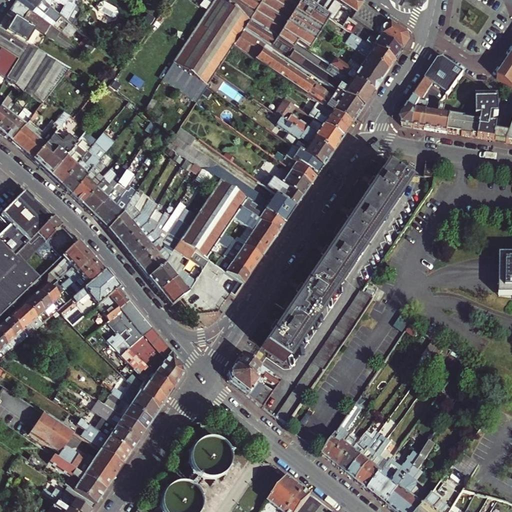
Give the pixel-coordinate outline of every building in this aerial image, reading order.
[(48,25),(57,14),(40,0),(15,0),(15,1),(48,25)] [(74,6),(76,3),(71,0),(40,0),(57,14),(65,21),(74,6)] [(307,51),(328,18),(323,15),(322,14),(318,12),(312,8),(303,1),(300,0),(214,0),(172,64),(161,81),(195,104),(206,87),(205,87),(232,47),(243,30),(264,45),(285,59),(295,43),(307,51)] [(331,0),(333,1),(333,0),(303,0),(303,1),(312,8),(317,0),(324,0),(322,4),(323,4),(318,12),(322,14),(331,0)] [(352,16),(361,5),(352,0),(333,0),(333,1),(329,6),(323,15),(328,18),(342,28),(346,21),(347,19),(350,15),(352,16)] [(48,25),(15,1),(7,14),(13,18),(33,31),(77,59),(83,51),(48,25)] [(110,15),(115,8),(104,1),(99,8),(110,15)] [(379,27),(380,27),(381,26),(382,26),(383,26),(386,22),(361,5),(352,16),(350,20),(361,27),(376,37),(378,34),(377,34),(377,33),(377,32),(377,30),(377,29),(378,28),(379,27)] [(80,25),(74,20),(80,10),(74,6),(65,21),(77,31),(80,25)] [(393,62),(399,53),(376,37),(361,27),(350,20),(352,16),(350,15),(347,19),(346,21),(355,27),(350,33),(351,34),(372,48),(393,62)] [(25,45),(33,31),(13,18),(4,33),(25,45)] [(406,43),(406,41),(405,35),(404,35),(386,22),(383,26),(382,26),(381,26),(380,27),(379,27),(378,28),(377,29),(377,30),(377,32),(377,33),(377,34),(378,34),(376,37),(399,53),(406,43)] [(44,101),(54,88),(68,71),(25,45),(4,33),(0,30),(0,50),(17,61),(4,81),(22,94),(24,91),(41,105),(44,101)] [(253,61),(260,51),(264,45),(243,30),(232,47),(253,61)] [(386,73),(393,62),(372,48),(351,34),(348,39),(344,45),(348,48),(350,45),(353,47),(351,49),(355,52),(386,73)] [(0,77),(4,81),(17,61),(0,50),(0,77)] [(253,61),(268,71),(275,61),(260,51),(253,61)] [(340,95),(361,110),(371,94),(329,65),(325,72),(294,51),(287,60),(340,95)] [(379,83),(386,73),(355,52),(348,63),(379,83)] [(511,56),(497,79),(511,89),(511,56)] [(329,65),(371,94),(379,83),(348,63),(346,66),(334,58),(329,65)] [(268,71),(286,83),(293,73),(275,61),(268,71)] [(448,96),(451,91),(463,75),(443,61),(438,62),(413,99),(419,104),(422,104),(428,105),(435,106),(448,96)] [(102,83),(106,86),(121,68),(117,65),(102,83)] [(286,83),(307,98),(314,88),(311,87),(312,86),(293,73),(286,83)] [(350,126),(357,115),(336,101),(314,87),(314,88),(307,98),(320,106),(350,126)] [(357,115),(361,110),(340,95),(336,101),(357,115)] [(511,144),(511,126),(509,134),(496,132),(497,126),(493,125),(494,117),(498,117),(498,96),(475,96),(476,117),(481,117),(480,122),(479,122),(477,139),(511,144)] [(340,140),(350,126),(320,106),(315,112),(312,110),(309,115),(303,110),(304,109),(286,97),(283,101),(295,109),(312,120),(320,126),(340,140)] [(402,127),(412,128),(415,111),(419,104),(413,99),(399,120),(402,127)] [(0,106),(0,123),(7,114),(13,106),(5,100),(0,106)] [(29,121),(34,124),(49,104),(44,101),(41,105),(32,116),(29,121)] [(146,108),(149,110),(154,103),(150,101),(146,108)] [(330,155),(340,140),(320,126),(312,120),(307,128),(290,116),(295,109),(283,101),(273,115),(279,119),(296,130),(330,155)] [(412,128),(424,130),(428,105),(422,104),(420,112),(415,111),(412,128)] [(424,130),(446,134),(449,116),(443,115),(444,108),(435,106),(428,105),(424,130)] [(0,134),(3,136),(15,120),(20,113),(18,112),(19,110),(13,106),(7,114),(0,123),(0,134)] [(3,136),(10,142),(28,122),(29,121),(32,116),(27,112),(23,109),(21,112),(19,110),(18,112),(20,113),(15,120),(3,136)] [(55,130),(57,132),(69,117),(63,113),(53,124),(57,127),(55,130)] [(464,119),(449,116),(446,134),(457,135),(457,134),(461,135),(461,136),(477,139),(479,122),(464,120),(464,119)] [(321,169),(330,155),(296,130),(279,119),(274,126),(286,134),(281,141),(291,148),(321,169)] [(10,142),(31,161),(55,134),(57,132),(55,130),(57,127),(53,124),(39,141),(32,136),(37,130),(28,122),(10,142)] [(263,212),(268,204),(258,197),(260,196),(216,167),(217,166),(189,148),(195,139),(180,128),(167,147),(174,152),(192,164),(201,171),(209,176),(219,182),(245,200),(263,212)] [(59,186),(70,195),(93,168),(97,162),(113,143),(102,133),(95,142),(94,144),(92,146),(59,186)] [(94,144),(95,142),(85,133),(81,137),(92,146),(94,144)] [(31,161),(49,177),(78,142),(74,139),(73,138),(72,138),(71,138),(69,139),(67,137),(63,141),(59,137),(55,134),(31,161)] [(49,177),(59,186),(92,146),(81,137),(78,142),(49,177)] [(171,157),(174,152),(167,147),(166,147),(163,152),(171,157)] [(314,178),(321,169),(291,148),(284,158),(286,159),(289,161),(294,165),(314,178)] [(309,186),(314,178),(294,165),(289,161),(284,168),(289,172),(309,186)] [(201,171),(192,164),(188,171),(197,177),(201,171)] [(424,178),(434,180),(437,165),(426,164),(424,178)] [(283,363),(350,263),(387,208),(405,182),(402,180),(404,178),(398,174),(397,176),(383,167),(374,179),(372,178),(367,185),(369,187),(353,211),(351,209),(345,217),(347,218),(327,248),(325,247),(320,254),(322,256),(302,285),(300,284),(295,292),(297,293),(277,322),(275,321),(270,328),(273,330),(260,348),(283,363)] [(70,195),(80,205),(95,189),(101,182),(103,180),(101,178),(97,175),(99,173),(93,168),(70,195)] [(284,168),(276,181),(301,198),(309,186),(289,172),(284,168)] [(294,209),(301,198),(276,181),(259,169),(252,179),(274,195),(294,209)] [(194,181),(202,186),(209,176),(201,171),(197,177),(194,181)] [(92,216),(107,199),(114,191),(112,190),(117,184),(114,181),(115,178),(108,172),(101,178),(103,180),(101,182),(95,189),(80,205),(92,216)] [(114,208),(120,198),(125,191),(123,190),(131,177),(124,173),(117,184),(112,190),(114,191),(107,199),(92,216),(99,223),(114,208)] [(232,219),(239,209),(245,200),(219,182),(201,209),(189,228),(179,243),(193,252),(188,261),(199,269),(200,273),(207,262),(205,261),(205,259),(206,258),(210,251),(217,241),(222,234),(232,219)] [(107,230),(122,214),(137,190),(131,186),(128,191),(127,193),(125,191),(120,198),(114,208),(99,223),(107,230)] [(139,216),(139,215),(146,202),(140,198),(142,194),(137,190),(122,214),(107,230),(113,238),(139,216)] [(30,191),(5,215),(31,239),(52,218),(30,191)] [(283,225),(294,209),(274,195),(268,204),(263,212),(283,225)] [(283,225),(263,212),(245,200),(239,209),(276,235),(283,225)] [(131,260),(138,269),(163,249),(161,247),(163,245),(162,243),(167,238),(180,219),(178,217),(185,208),(179,204),(162,231),(156,236),(158,239),(131,260)] [(260,259),(276,235),(239,209),(232,219),(237,222),(252,232),(242,247),(260,259)] [(113,238),(120,246),(136,232),(146,224),(139,216),(113,238)] [(15,255),(23,263),(60,227),(52,218),(31,239),(15,255)] [(147,279),(164,266),(179,243),(189,228),(180,222),(170,237),(174,240),(167,249),(163,245),(161,247),(163,249),(138,269),(147,279)] [(146,224),(136,232),(120,246),(126,253),(142,239),(150,233),(152,231),(151,229),(146,224)] [(0,316),(2,315),(4,312),(7,309),(27,291),(33,285),(39,279),(23,263),(15,255),(31,239),(15,225),(0,239),(0,316)] [(126,253),(131,260),(158,239),(156,236),(152,231),(150,233),(142,239),(126,253)] [(254,268),(260,259),(242,247),(232,240),(222,234),(217,241),(222,245),(254,268)] [(163,245),(167,249),(174,240),(170,237),(167,238),(162,243),(163,245)] [(248,277),(254,268),(222,245),(217,241),(210,251),(248,277)] [(57,282),(65,275),(87,255),(77,244),(76,243),(60,258),(61,259),(63,260),(51,271),(55,275),(53,277),(57,282)] [(158,293),(175,279),(181,271),(183,268),(177,264),(182,258),(187,261),(188,261),(193,252),(179,243),(164,266),(147,279),(158,293)] [(242,285),(248,277),(210,251),(206,258),(205,259),(205,261),(207,262),(224,274),(242,285)] [(57,298),(72,284),(95,264),(87,255),(65,275),(69,279),(59,288),(55,283),(49,288),(57,298)] [(511,258),(499,258),(499,298),(511,298),(511,258)] [(72,284),(80,292),(103,273),(95,264),(72,284)] [(101,304),(117,290),(103,273),(80,292),(64,306),(57,312),(73,327),(101,304)] [(236,294),(242,285),(224,274),(219,283),(236,294)] [(164,300),(181,286),(175,279),(158,293),(164,300)] [(57,312),(64,306),(57,298),(49,288),(46,284),(38,291),(57,312)] [(27,291),(29,293),(35,287),(33,285),(27,291)] [(187,293),(181,286),(164,300),(169,307),(187,293)] [(118,310),(127,303),(117,290),(101,304),(107,311),(103,314),(109,321),(120,312),(118,310)] [(49,319),(57,312),(38,291),(31,298),(49,319)] [(275,420),(286,428),(372,301),(361,293),(275,420)] [(42,325),(49,319),(31,298),(23,304),(42,325)] [(128,323),(137,315),(127,303),(118,310),(120,312),(109,321),(106,323),(114,334),(128,323)] [(37,329),(42,325),(23,304),(16,311),(34,331),(37,329)] [(26,338),(34,331),(16,311),(9,318),(26,338)] [(135,338),(148,328),(137,315),(128,323),(114,334),(116,336),(124,329),(129,336),(132,334),(132,335),(135,338)] [(19,344),(26,338),(9,318),(1,324),(19,344)] [(15,347),(19,344),(1,324),(0,325),(0,338),(11,351),(15,347)] [(406,331),(414,336),(418,331),(410,326),(406,331)] [(138,394),(157,413),(172,392),(143,365),(127,350),(151,331),(148,328),(135,338),(132,335),(132,334),(129,336),(124,329),(116,336),(114,334),(105,341),(145,381),(141,386),(136,381),(134,382),(130,378),(127,382),(138,394)] [(153,360),(157,354),(165,348),(151,331),(127,350),(143,365),(147,360),(149,359),(151,360),(152,360),(153,360)] [(421,344),(428,348),(433,341),(426,337),(421,344)] [(0,353),(3,357),(11,351),(0,338),(0,353)] [(427,350),(436,356),(442,347),(433,341),(428,348),(427,350)] [(435,357),(444,363),(451,353),(442,347),(436,356),(435,357)] [(172,392),(183,375),(181,368),(165,348),(157,354),(153,360),(152,360),(151,360),(149,359),(147,360),(143,365),(172,392)] [(274,390),(279,382),(240,356),(233,365),(259,384),(262,381),(274,390)] [(261,408),(271,393),(259,384),(233,365),(227,375),(228,382),(261,408)] [(150,423),(157,413),(138,394),(133,402),(115,389),(111,394),(110,395),(150,423)] [(143,433),(150,423),(110,395),(106,401),(117,408),(113,413),(122,419),(143,433)] [(113,413),(117,408),(106,401),(103,406),(113,413)] [(469,409),(475,413),(479,407),(473,403),(469,409)] [(136,444),(143,433),(122,419),(118,425),(115,421),(94,407),(90,412),(96,416),(136,444)] [(322,456),(330,463),(350,436),(346,433),(360,412),(355,408),(322,456)] [(59,455),(63,449),(73,434),(42,414),(28,435),(59,455)] [(129,454),(136,444),(96,416),(92,422),(111,435),(108,440),(129,454)] [(121,466),(129,454),(108,440),(80,422),(76,427),(84,433),(80,439),(100,452),(121,466)] [(330,463),(339,470),(357,444),(351,440),(357,433),(354,431),(350,436),(330,463)] [(339,470),(347,476),(378,435),(374,432),(369,439),(364,435),(357,444),(339,470)] [(347,476),(355,483),(386,440),(378,434),(378,435),(347,476)] [(239,447),(199,440),(192,476),(233,483),(239,447)] [(355,483),(367,492),(381,474),(377,471),(384,461),(379,457),(390,443),(386,440),(355,483)] [(392,511),(419,511),(427,501),(419,495),(415,495),(414,496),(412,494),(417,486),(416,484),(412,481),(419,471),(418,470),(434,446),(429,442),(419,457),(386,507),(392,511)] [(379,457),(384,461),(394,447),(390,443),(379,457)] [(62,463),(104,491),(121,466),(100,452),(95,460),(87,455),(83,462),(63,449),(59,455),(56,459),(62,463)] [(367,492),(386,507),(419,457),(412,453),(401,468),(390,461),(388,464),(381,474),(367,492)] [(471,477),(479,465),(463,455),(455,467),(471,477)] [(28,462),(36,468),(40,462),(32,457),(28,462)] [(94,506),(104,491),(62,463),(56,459),(52,457),(47,464),(69,479),(64,486),(69,489),(94,506)] [(377,471),(381,474),(388,464),(384,461),(377,471)] [(275,511),(276,511),(297,511),(310,497),(287,479),(267,505),(263,511),(264,511),(275,511)] [(87,511),(90,511),(94,506),(69,489),(64,497),(87,511)] [(166,511),(204,511),(205,489),(167,489),(166,511)] [(64,511),(87,511),(64,497),(61,500),(53,495),(51,499),(44,494),(42,497),(52,504),(64,511)] [(419,511),(449,511),(450,511),(431,496),(427,501),(419,511)] [(328,511),(310,497),(297,511),(328,511)]
